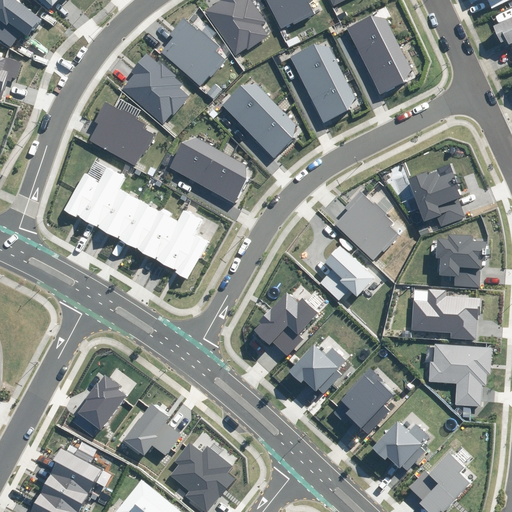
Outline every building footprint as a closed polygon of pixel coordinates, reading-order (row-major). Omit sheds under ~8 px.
[(47,16),(23,0),(0,0),(0,1),(0,13),(4,17),(0,22),(0,34),(16,46),(27,31),(33,36),(47,16)] [(269,20),(254,0),(218,0),(205,10),(237,55),(270,33),(263,23),(269,20)] [(272,0),(285,26),(321,9),(317,0),(272,0)] [(223,44),(187,14),(172,32),(175,34),(162,50),(205,85),(228,57),(219,50),(223,44)] [(376,14),(349,26),(382,92),(408,80),(414,66),(388,16),(376,14)] [(511,15),(496,23),(505,41),(511,38),(511,41),(511,15)] [(318,42),(292,54),(325,122),(351,109),(358,96),(332,45),(318,42)] [(11,55),(0,50),(0,88),(5,90),(13,68),(7,66),(11,55)] [(186,82),(148,50),(134,68),(137,70),(123,87),(166,123),(191,93),(183,86),(186,82)] [(258,81),(245,84),(224,103),(278,157),(296,136),(298,121),(258,81)] [(149,122),(107,100),(97,119),(101,122),(92,138),(137,161),(143,151),(148,154),(159,133),(146,127),(149,122)] [(198,135),(185,140),(172,165),(237,201),(251,175),(250,161),(198,135)] [(129,174),(96,156),(67,207),(191,276),(211,240),(196,232),(204,218),(187,208),(181,219),(122,187),(129,174)] [(430,171),(413,177),(427,219),(440,215),(443,224),(469,215),(463,197),(468,195),(459,169),(445,173),(443,170),(431,174),(430,171)] [(395,203),(379,188),(372,196),(363,187),(346,205),(349,208),(337,221),(375,257),(384,247),(386,249),(403,232),(393,224),(398,219),(388,210),(395,203)] [(478,233),(451,231),(451,236),(441,236),(440,254),(444,255),(443,271),(459,272),(458,281),(480,283),(481,265),(485,265),(485,257),(490,257),(491,242),(481,241),(481,238),(478,238),(478,233)] [(381,275),(344,243),(329,260),(336,266),(323,280),(342,298),(352,287),(362,296),(381,275)] [(430,299),(416,298),(415,327),(454,330),(454,336),(478,337),(480,312),(482,312),(483,297),(449,294),(449,287),(430,286),(430,299)] [(303,298),(292,288),(269,312),(271,314),(259,327),(274,342),(276,340),(290,352),(306,335),(303,332),(324,309),(307,293),(303,298)] [(329,350),(319,341),(293,369),(306,381),(308,378),(320,389),(322,387),(326,391),(344,372),(340,368),(350,358),(334,344),(329,350)] [(436,359),(433,359),(432,378),(459,380),(458,402),(483,404),(484,383),(489,383),(489,372),(493,372),(495,344),(437,341),(436,359)] [(400,392),(384,377),(379,379),(370,371),(346,396),(349,398),(338,410),(350,420),(354,416),(371,432),(393,407),(389,404),(400,392)] [(73,421),(94,437),(126,396),(118,390),(120,387),(104,375),(85,400),(88,402),(73,421)] [(152,446),(166,456),(182,435),(165,422),(169,417),(152,403),(122,442),(139,455),(141,453),(145,455),(152,446)] [(412,427),(402,418),(377,444),(390,456),(392,454),(404,465),(405,463),(410,468),(429,447),(426,444),(435,434),(419,419),(412,427)] [(185,496),(206,511),(208,511),(235,479),(228,473),(233,467),(207,446),(203,452),(190,442),(175,461),(179,465),(170,476),(189,491),(185,496)] [(83,511),(107,467),(67,446),(31,511),(83,511)] [(468,465),(452,450),(433,471),(428,467),(412,484),(426,497),(424,500),(436,511),(441,511),(446,507),(448,510),(476,479),(464,469),(468,465)] [(115,511),(181,511),(142,480),(115,511)]
